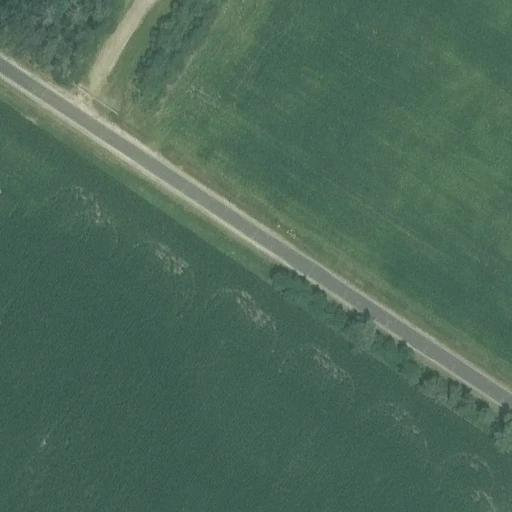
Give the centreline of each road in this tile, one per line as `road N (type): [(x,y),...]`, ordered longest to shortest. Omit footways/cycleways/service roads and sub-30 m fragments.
road 1 (unclassified): [(511,405),(0,65)]
road 2 (track): [(97,129),(103,58),(148,0)]
